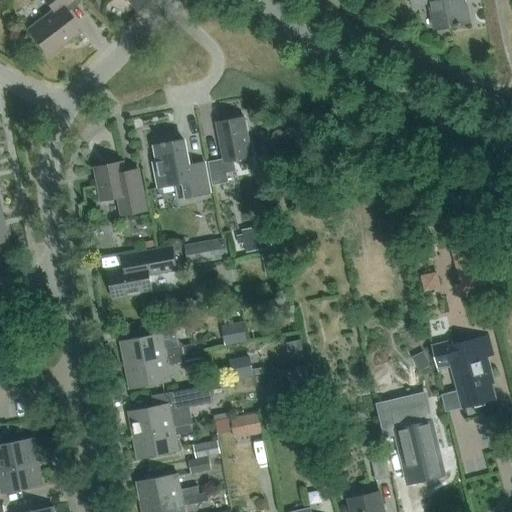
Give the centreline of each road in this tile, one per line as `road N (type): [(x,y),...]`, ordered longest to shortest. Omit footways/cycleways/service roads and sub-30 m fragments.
road 1 (residential): [(511,148),(411,112),(297,40),(252,0)]
road 2 (residential): [(63,116),(182,0)]
road 3 (residential): [(63,279),(50,158),(63,116)]
